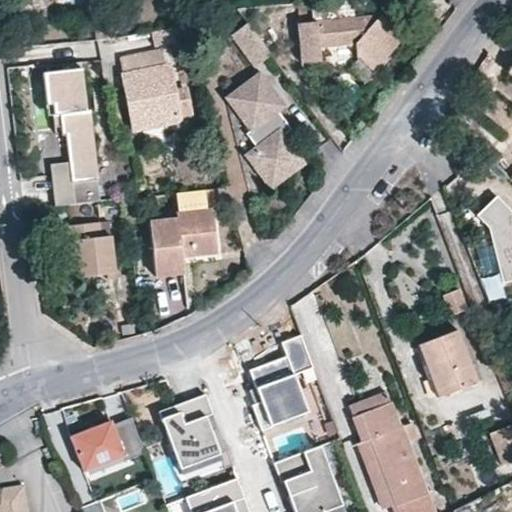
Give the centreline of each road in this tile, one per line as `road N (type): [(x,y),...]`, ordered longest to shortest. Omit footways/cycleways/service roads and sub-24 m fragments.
road 1 (residential): [(26,388),(197,340),(264,298),(312,250),(495,0)]
road 2 (residential): [(26,388),(0,112)]
